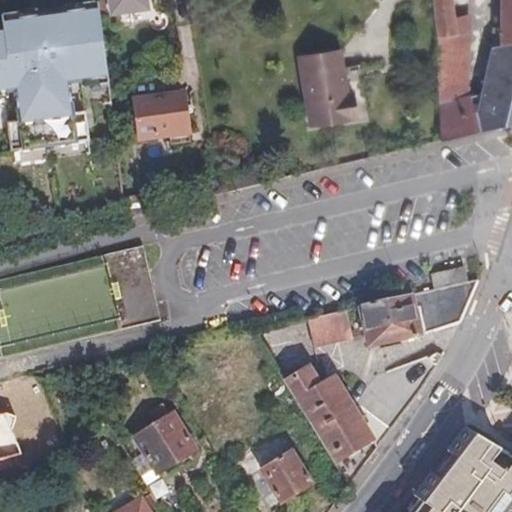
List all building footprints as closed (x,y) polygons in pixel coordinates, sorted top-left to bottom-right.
[(142,12),(140,0),(104,0),(107,17),(142,12)] [(511,0),(502,0),(503,46),(494,46),(484,92),(467,96),(470,16),(457,17),(454,0),(433,0),(437,37),(436,61),(442,142),(511,124),(511,0)] [(91,14),(91,7),(78,9),(78,15),(91,14)] [(0,102),(9,101),(14,134),(1,136),(5,162),(81,152),(78,126),(65,127),(61,94),(75,93),(73,83),(83,82),(84,92),(101,89),(101,87),(91,14),(78,15),(78,9),(57,11),(58,19),(30,22),(29,16),(10,18),(10,25),(0,26),(0,102)] [(342,94),(334,53),(293,60),(306,129),(352,121),(347,93),(342,94)] [(102,96),(101,89),(84,92),(83,82),(73,83),(75,93),(75,99),(102,96)] [(181,138),(175,98),(125,104),(130,145),(181,138)] [(216,197),(255,188),(252,177),(213,186),(216,197)] [(115,202),(118,220),(134,218),(131,199),(115,202)] [(0,279),(0,358),(154,325),(137,251),(0,279)] [(429,293),(460,286),(457,272),(427,279),(429,293)] [(453,326),(470,286),(460,286),(429,293),(354,312),(362,353),(416,340),(416,337),(453,326)] [(344,342),(338,316),(302,324),(308,350),(344,342)] [(347,393),(334,375),(318,384),(307,368),(285,381),(349,483),(424,384),(441,355),(438,350),(395,364),(347,393)] [(86,384),(165,367),(156,355),(77,371),(86,384)] [(151,465),(139,473),(145,484),(160,475),(158,472),(175,461),(195,449),(173,414),(168,417),(162,407),(149,415),(155,425),(135,438),(151,465)] [(511,501),(511,461),(505,456),(502,459),(458,431),(442,453),(448,458),(431,481),(424,476),(414,489),(408,498),(414,503),(407,511),(499,511),(509,499),(511,501)] [(313,485),(293,452),(263,470),(283,503),(299,494),(313,485)] [(253,511),(274,511),(264,494),(248,503),(253,511)]
